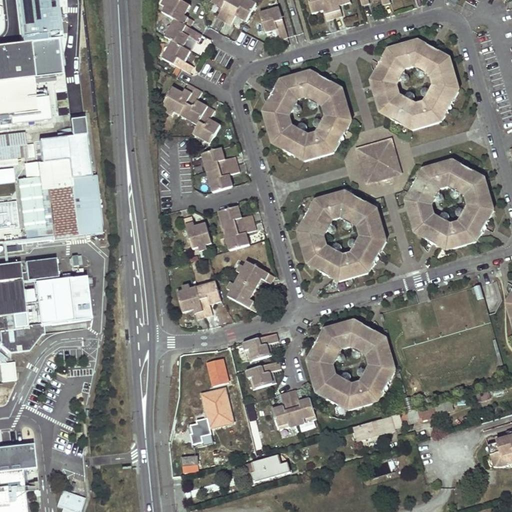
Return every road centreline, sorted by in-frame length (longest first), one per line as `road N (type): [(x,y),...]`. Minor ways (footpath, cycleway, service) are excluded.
road 1 (residential): [(511,192),(470,36),(440,13),(243,70),(235,86),(301,310)]
road 2 (tertiary): [(141,338),(117,0)]
road 3 (residential): [(511,252),(301,310)]
road 4 (tertiary): [(153,511),(141,338)]
road 5 (residential): [(301,310),(207,336),(141,338)]
